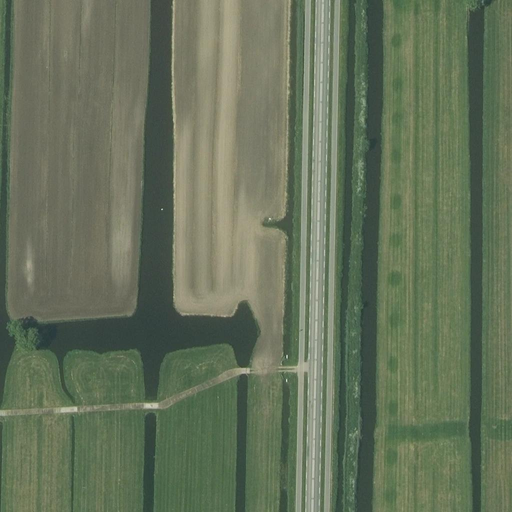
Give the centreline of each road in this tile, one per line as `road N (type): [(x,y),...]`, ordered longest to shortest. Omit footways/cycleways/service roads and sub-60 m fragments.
road 1 (tertiary): [(312,511),(322,0)]
road 2 (track): [(0,412),(163,405),(235,371),(315,371)]
